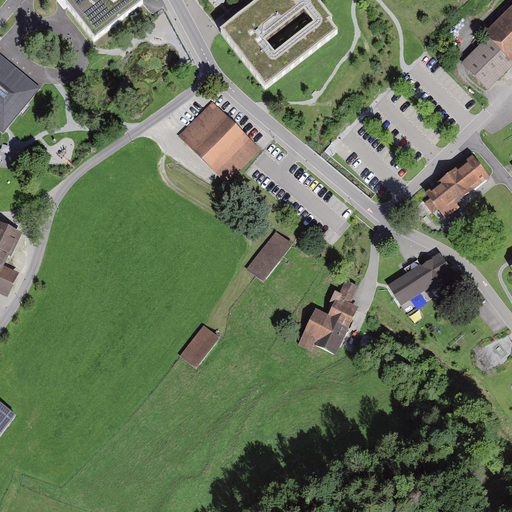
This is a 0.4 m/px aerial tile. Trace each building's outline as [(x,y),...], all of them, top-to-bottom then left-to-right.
[(76,54),(145,8),(140,0),(36,0),(27,6),(38,22),(49,14),(76,54)] [(220,38),(266,95),(338,39),(330,28),(334,26),(319,8),(328,0),(263,0),(265,3),(220,38)] [(511,8),(487,33),(492,38),(511,59),(511,8)] [(489,90),(511,68),(511,59),(492,38),(464,65),(489,90)] [(0,53),(0,134),(0,135),(40,88),(0,53)] [(214,103),(180,136),(226,183),(260,150),(214,103)] [(428,196),(447,220),(461,209),(459,205),(490,181),(474,161),(428,196)] [(0,291),(11,297),(22,273),(12,268),(28,234),(0,221),(0,291)] [(294,245),(276,232),(248,268),(265,282),(294,245)] [(511,233),(496,243),(511,270),(511,233)] [(449,272),(440,257),(389,290),(401,309),(442,282),(440,278),(449,272)] [(330,316),(317,310),(299,345),(314,352),(318,346),(337,356),(360,309),(355,304),(362,288),(347,280),(330,316)] [(221,340),(204,327),(180,357),(197,370),(221,340)] [(0,435),(16,416),(0,405),(0,435)]
